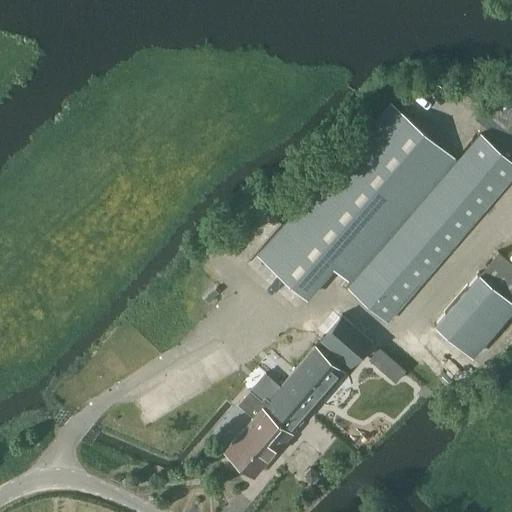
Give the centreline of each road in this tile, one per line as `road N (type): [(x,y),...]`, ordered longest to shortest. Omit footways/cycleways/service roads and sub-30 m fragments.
road 1 (unknown): [(31,483),(124,392),(260,311)]
road 2 (unclassified): [(151,511),(67,480),(0,497)]
